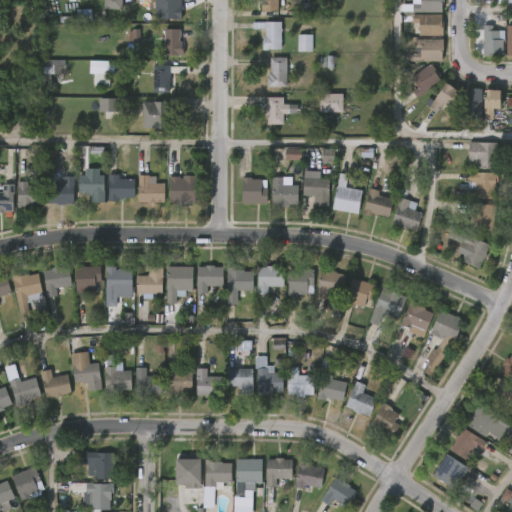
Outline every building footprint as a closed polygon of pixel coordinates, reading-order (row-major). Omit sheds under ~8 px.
[(121,10),(121,0),(104,0),(104,9),(121,10)] [(179,0),(179,18),(161,17),(161,5),(151,5),(151,0),(179,0)] [(277,0),(277,13),(260,13),(260,4),(258,4),(258,0),(277,0)] [(442,0),(442,12),(412,12),(412,3),(414,3),(414,0),(442,0)] [(443,15),(443,36),(419,35),(419,23),(412,22),(412,14),(443,15)] [(280,22),(280,49),(261,51),(261,41),(263,41),(263,36),(264,36),(264,30),(252,30),(252,23),(280,22)] [(503,30),(503,51),(501,51),(501,53),(495,53),(495,55),(483,54),(483,24),(492,25),(492,29),(503,30)] [(178,36),(178,41),(181,41),(181,46),(182,46),(182,54),(163,54),(163,28),(178,28),(178,36)] [(312,52),(312,35),(298,35),(298,52),(312,52)] [(443,40),(442,62),(411,61),(411,53),(420,53),(420,48),(413,48),(413,39),(443,40)] [(286,57),(286,63),(290,63),(290,73),(285,73),(285,86),(266,86),(266,76),(267,76),(267,72),(270,72),(270,57),(286,57)] [(42,74),(63,74),(63,61),(43,60),(42,74)] [(95,73),(88,73),(88,60),(113,60),(112,73),(95,73)] [(419,95),(416,97),(412,90),(417,87),(410,75),(431,63),(434,69),(433,70),(440,82),(419,95)] [(168,65),(168,93),(152,92),(152,65),(168,65)] [(457,90),(447,105),(443,102),(436,112),(428,107),(444,81),(457,90)] [(467,119),(458,119),(459,89),(472,89),(472,87),(481,87),(480,110),(467,110),(467,119)] [(502,90),(502,108),(492,108),(492,119),(483,119),(484,90),(502,90)] [(341,112),(318,112),(317,94),(341,93),(341,112)] [(288,112),(288,114),(282,113),(282,124),(267,124),(267,121),(264,121),(264,117),(266,117),(266,114),(264,114),(265,97),(282,97),(282,104),(288,105),(288,112)] [(120,98),(99,99),(99,112),(120,112),(120,98)] [(167,110),(167,113),(170,113),(170,118),(168,118),(168,129),(143,128),(143,103),(152,103),(152,101),(167,101),(167,110)] [(497,142),(496,168),(476,167),(476,161),(467,160),(468,141),(497,142)] [(301,150),(287,149),(286,160),(301,161),(301,150)] [(334,149),(321,149),(322,163),(334,163),(334,149)] [(103,174),(102,202),(89,202),(89,192),(76,192),(77,175),(82,175),(83,170),(95,170),(95,174),(103,174)] [(497,172),(496,181),(495,181),(495,188),(492,188),(492,198),(473,198),(473,182),(469,182),(469,171),(497,172)] [(363,190),(358,214),(332,209),(338,173),(348,175),(345,187),(363,190)] [(117,174),(117,179),(133,179),(133,198),(117,198),(117,201),(107,201),(107,174),(117,174)] [(163,183),(163,202),(155,202),(155,203),(136,202),(137,174),(154,176),(154,183),(163,183)] [(73,176),(72,204),(46,203),(47,184),(62,185),(62,176),(73,176)] [(178,177),(178,178),(195,178),(194,203),(168,203),(168,176),(178,177)] [(290,177),(290,184),(297,184),(296,204),(288,204),(288,206),(279,206),(279,203),(270,202),(271,176),(290,177)] [(267,188),(267,204),(240,203),(241,177),(265,180),(265,188),(267,188)] [(330,179),(328,199),(323,198),(322,206),(314,206),(314,196),(301,195),(302,178),(330,179)] [(26,181),(26,185),(42,184),(42,204),(33,204),(33,206),(24,206),(24,208),(15,208),(15,181),(26,181)] [(13,184),(13,211),(0,211),(0,185),(1,185),(1,184),(13,184)] [(393,198),(386,221),(361,213),(368,193),(366,192),(368,186),(379,190),(378,194),(393,198)] [(423,212),(417,232),(390,223),(399,196),(416,202),(414,209),(423,212)] [(495,205),(492,231),(475,229),(476,223),(467,222),(469,203),(495,205)] [(489,254),(486,259),(485,259),(480,269),(464,261),(467,254),(460,251),(463,244),(448,237),(452,228),(490,245),(487,252),(489,253),(489,254)] [(81,293),(75,293),(74,267),(99,265),(100,281),(95,282),(95,291),(83,291),(83,293),(81,293)] [(213,267),(223,267),(222,285),(206,285),(205,293),(195,293),(196,266),(205,267),(205,265),(213,265),(213,267)] [(59,266),(59,269),(67,267),(70,287),(54,289),(55,297),(46,298),(41,271),(59,266)] [(115,269),(116,268),(131,269),(130,294),(112,294),(112,303),(105,303),(105,291),(104,291),(105,266),(114,266),(114,269),(115,269)] [(193,266),(192,290),(184,290),(184,296),(175,296),(174,302),(165,302),(166,266),(193,266)] [(274,266),(283,266),(283,286),(267,286),(267,294),(256,294),(256,267),(274,266)] [(142,294),(136,294),(137,275),(148,275),(148,267),(163,267),(163,294),(142,294)] [(238,268),(238,270),(243,270),(243,271),(253,271),(252,290),(237,290),(236,305),(225,305),(226,267),(238,268)] [(315,270),(313,295),(299,293),(299,296),(286,295),(289,268),(315,270)] [(335,271),(335,273),(345,275),(342,293),(327,291),(325,300),(314,298),(318,270),(329,272),(329,270),(335,271)] [(36,273),(41,299),(27,301),(26,299),(24,299),(27,318),(19,320),(10,275),(19,273),(19,275),(27,273),(27,275),(36,273)] [(0,276),(4,275),(9,293),(0,295),(0,276)] [(376,285),(372,301),(366,299),(364,307),(345,302),(351,278),(376,285)] [(391,292),(399,296),(400,293),(408,297),(397,318),(384,312),(378,324),(370,320),(375,309),(374,309),(384,288),(391,292)] [(432,313),(421,337),(398,324),(410,300),(432,313)] [(465,321),(455,343),(439,336),(438,338),(430,334),(440,310),(465,321)] [(272,343),(280,343),(280,349),(285,349),(284,338),(272,338),(272,343)] [(450,351),(435,377),(425,371),(431,361),(428,359),(434,349),(438,351),(441,346),(450,351)] [(87,351),(89,363),(97,362),(98,366),(99,365),(102,390),(87,391),(85,380),(73,381),(69,352),(87,351)] [(113,354),(113,362),(122,362),(122,371),(131,370),(131,391),(104,391),(103,354),(113,354)] [(265,355),(266,366),(273,366),(273,373),(283,373),(283,392),(256,395),(255,369),(254,369),(254,355),(265,355)] [(346,382),(343,401),(323,397),(323,399),(315,398),(322,357),(334,359),(332,371),(340,373),(339,381),(346,382)] [(511,357),(511,380),(501,374),(506,366),(504,365),(508,357),(511,359),(511,357)] [(13,364),(17,375),(23,373),(26,380),(34,378),(40,396),(25,401),(26,404),(16,407),(4,367),(13,364)] [(177,365),(177,371),(193,372),(193,390),(174,390),(174,394),(166,394),(166,365),(177,365)] [(161,376),(161,395),(133,394),(134,367),(145,367),(145,375),(161,376)] [(314,376),(313,395),(286,393),(287,367),(298,368),(297,375),(314,376)] [(49,368),(51,376),(67,373),(71,392),(45,398),(39,371),(49,368)] [(205,368),(205,376),(222,376),(221,396),(195,396),(196,368),(205,368)] [(251,368),(251,395),(237,395),(237,387),(235,387),(235,386),(225,386),(225,369),(251,368)] [(511,413),(511,415),(486,397),(500,378),(511,386),(511,413)] [(377,399),(369,417),(345,407),(355,381),(365,385),(362,393),(377,399)] [(0,387),(5,386),(11,403),(2,407),(3,410),(0,411),(0,387)] [(401,427),(390,440),(369,422),(385,403),(401,417),(397,423),(401,427)] [(511,423),(511,425),(507,432),(495,424),(487,437),(468,424),(482,403),(511,423)] [(465,427),(489,441),(483,451),(476,447),(468,460),(451,449),(459,434),(460,434),(465,427)] [(116,468),(116,470),(113,470),(113,479),(95,479),(95,476),(86,476),(87,463),(73,463),(74,450),(87,450),(87,452),(114,453),(114,463),(116,463),(116,468)] [(202,455),(201,482),(199,482),(198,488),(184,487),(184,484),(173,484),(174,459),(182,459),(182,454),(202,455)] [(467,471),(465,475),(462,474),(456,483),(451,480),(447,486),(432,478),(446,454),(469,468),(467,471)] [(213,458),(213,461),(221,461),(221,463),(231,463),(231,482),(222,482),(222,490),(213,490),(213,509),(202,508),(203,458),(213,458)] [(243,496),(234,496),(234,459),(261,459),(261,483),(255,483),(254,491),(243,491),(243,496)] [(282,459),(291,459),(291,478),(275,478),(274,486),(264,486),(264,459),(282,459)] [(308,466),(325,469),(320,488),(305,485),(304,490),(293,487),(299,461),(309,463),(308,466)] [(26,500),(20,503),(10,475),(33,466),(42,490),(38,491),(40,495),(26,500)] [(334,478),(349,486),(348,487),(356,492),(346,508),(333,499),(329,507),(320,501),(334,478)] [(0,511),(0,482),(6,480),(13,497),(5,500),(9,509),(0,511)] [(113,484),(113,493),(111,493),(111,500),(109,500),(109,510),(90,510),(90,507),(82,507),(83,492),(71,492),(71,483),(113,484)] [(233,511),(251,511),(252,498),(233,498),(233,511)]
